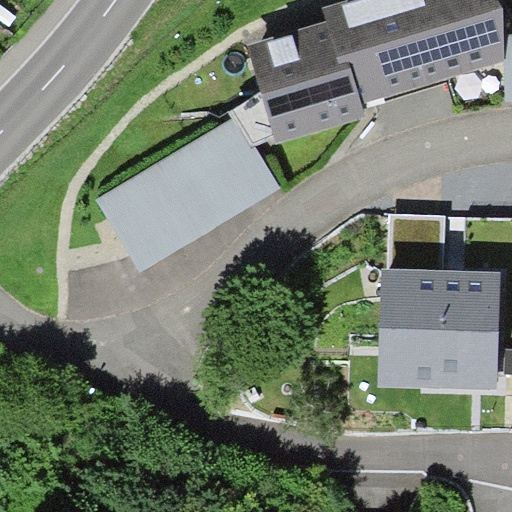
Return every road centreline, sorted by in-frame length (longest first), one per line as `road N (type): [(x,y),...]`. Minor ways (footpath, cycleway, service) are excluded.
road 1 (residential): [(511,143),(435,157),(315,209),(175,333),(69,361)]
road 2 (residential): [(501,455),(259,444),(69,361)]
road 3 (secondary): [(117,0),(0,134)]
